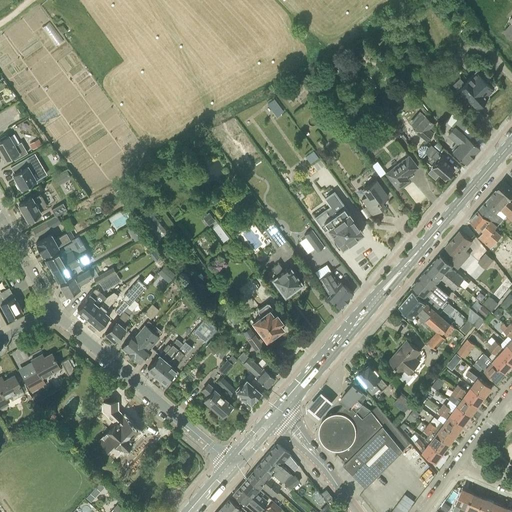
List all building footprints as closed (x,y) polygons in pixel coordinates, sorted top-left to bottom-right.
[(55,27),(48,31),(55,43),(58,41),(61,48),(64,46),(55,27)] [(379,52),(375,46),(370,50),(374,55),(379,52)] [(485,95),(493,88),(477,71),(464,83),(459,78),(453,84),(465,98),(468,95),(478,106),(487,97),(485,95)] [(271,119),(283,113),(277,99),(264,105),(271,119)] [(413,130),(426,141),(433,133),(429,129),(434,123),(425,116),(413,130)] [(451,126),(453,127),(448,133),(460,143),(452,152),(466,163),(480,148),(466,136),(462,133),(468,125),(458,117),(451,126)] [(6,135),(0,138),(1,140),(0,140),(0,152),(5,161),(12,156),(14,160),(27,152),(21,142),(14,145),(9,136),(7,137),(6,135)] [(33,149),(42,144),(39,138),(30,144),(33,149)] [(246,152),(250,149),(248,146),(249,145),(245,140),(242,142),(245,147),(243,149),(246,152)] [(445,178),(454,168),(440,156),(442,154),(429,143),(427,145),(421,146),(418,149),(418,155),(432,167),(428,172),(434,178),(439,173),(445,178)] [(171,153),(164,159),(167,163),(174,158),(171,153)] [(385,172),(391,180),(397,188),(408,180),(405,176),(417,167),(408,155),(385,172)] [(19,188),(20,187),(21,189),(35,181),(30,173),(35,171),(27,157),(11,167),(14,173),(13,174),(17,182),(16,183),(19,188)] [(137,169),(138,171),(153,162),(152,159),(151,159),(145,162),(146,163),(140,166),(141,167),(137,169)] [(54,177),(59,185),(71,178),(67,170),(54,177)] [(119,199),(142,182),(137,176),(115,192),(119,199)] [(361,199),(372,214),(385,205),(381,200),(388,195),(376,179),(363,188),(368,194),(361,199)] [(511,218),(511,187),(504,181),(489,198),(502,210),(507,214),(511,218)] [(416,203),(424,197),(413,182),(405,187),(416,203)] [(323,213),(315,218),(317,221),(324,231),(328,228),(337,240),(334,242),(338,249),(341,246),(342,247),(343,245),(344,246),(349,242),(350,241),(351,241),(350,240),(353,237),(354,239),(354,238),(355,237),(356,238),(361,234),(360,233),(362,232),(348,213),(350,213),(334,192),(333,193),(325,199),(327,201),(332,208),(328,211),(327,208),(326,209),(327,210),(326,210),(323,212),(323,213)] [(18,204),(26,216),(28,220),(41,213),(40,211),(47,206),(40,194),(33,199),(31,196),(18,204)] [(492,222),(497,226),(507,214),(502,210),(489,198),(478,210),(492,222)] [(51,209),(55,216),(66,209),(63,203),(51,209)] [(478,210),(470,219),(482,230),(482,229),(483,231),(479,236),(491,246),(501,235),(494,229),(497,226),(492,222),(478,210)] [(215,220),(209,213),(208,213),(206,211),(202,214),(204,216),(203,217),(208,225),(215,220)] [(362,217),(358,220),(364,230),(369,227),(362,217)] [(286,241),(272,220),(268,224),(269,226),(266,229),(278,246),(286,241)] [(33,230),(37,236),(50,228),(47,221),(33,230)] [(312,229),(304,235),(316,251),(324,246),(312,229)] [(144,236),(141,230),(131,235),(135,241),(144,236)] [(446,247),(454,255),(449,261),(453,265),(458,269),(470,254),(463,248),(471,240),(460,230),(446,247)] [(70,239),(66,232),(54,239),(51,234),(36,243),(43,255),(45,254),(57,247),(63,243),(70,239)] [(301,244),(307,250),(311,247),(305,240),(301,244)] [(75,256),(72,250),(68,252),(62,255),(60,250),(47,257),(45,259),(51,270),(74,257),(75,256)] [(79,262),(80,264),(90,259),(85,250),(75,256),(74,257),(51,270),(58,281),(75,271),(72,266),(79,262)] [(453,265),(449,261),(440,253),(433,261),(459,284),(464,279),(451,267),(453,265)] [(493,262),(484,256),(478,265),(486,271),(493,262)] [(455,290),(459,284),(433,261),(426,269),(439,281),(441,278),(455,290)] [(287,269),(286,267),(283,269),(279,263),(272,268),(277,275),(274,277),(276,278),(274,280),(275,282),(274,283),(282,294),(284,293),(285,295),(294,288),(295,290),(300,286),(299,284),(301,283),(299,281),(301,280),(298,278),(301,276),(294,267),(291,270),(289,268),(287,269)] [(4,267),(7,273),(13,270),(10,264),(4,267)] [(161,276),(168,268),(165,265),(158,273),(161,276)] [(89,270),(94,268),(93,266),(60,285),(66,296),(80,288),(78,284),(92,276),(89,270)] [(99,281),(116,272),(113,267),(98,275),(93,278),(96,283),(99,281)] [(437,283),(439,281),(426,269),(419,277),(446,300),(450,295),(437,283)] [(340,308),(353,293),(340,281),(339,283),(331,271),(319,279),(327,291),(329,294),(327,297),(340,308)] [(104,290),(121,280),(116,272),(99,281),(104,290)] [(172,280),(177,285),(180,281),(176,277),(172,280)] [(419,277),(412,285),(425,296),(427,294),(441,306),(446,300),(419,277)] [(0,281),(0,287),(1,290),(9,286),(6,280),(0,281)] [(124,300),(119,305),(115,311),(120,315),(127,307),(134,299),(145,285),(139,280),(124,296),(123,299),(124,300)] [(200,283),(194,287),(197,291),(203,286),(200,283)] [(0,303),(0,304),(8,319),(22,311),(9,287),(0,292),(0,303)] [(95,288),(77,309),(88,318),(106,297),(100,292),(95,288)] [(116,302),(120,296),(119,296),(115,292),(114,291),(108,296),(107,296),(106,297),(88,318),(99,328),(110,315),(105,310),(113,301),(115,303),(116,302)] [(436,349),(445,338),(455,328),(451,324),(413,291),(399,307),(413,318),(417,313),(438,331),(434,336),(429,342),(436,349)] [(187,293),(181,300),(191,309),(197,303),(187,293)] [(488,297),(483,303),(492,311),(499,303),(497,302),(496,303),(488,297)] [(283,322),(272,308),(268,303),(267,302),(258,308),(258,311),(261,316),(253,321),(254,323),(252,324),(257,330),(258,328),(266,340),(282,328),(280,324),(283,322)] [(147,310),(144,313),(150,319),(158,309),(152,304),(146,310),(147,310)] [(490,311),(483,305),(479,310),(485,316),(490,311)] [(105,333),(115,341),(126,328),(121,325),(129,315),(128,315),(131,311),(127,307),(120,315),(105,333)] [(498,307),(493,314),(499,319),(502,315),(502,311),(498,307)] [(206,341),(209,338),(217,329),(207,315),(194,331),(206,341)] [(478,329),(485,320),(480,316),(473,324),(478,329)] [(468,320),(465,324),(471,329),(474,325),(468,320)] [(511,346),(511,330),(507,327),(503,323),(500,327),(511,338),(511,340),(509,344),(511,346)] [(132,335),(121,347),(130,354),(151,329),(145,324),(134,337),(132,335)] [(172,324),(165,332),(169,335),(175,327),(172,324)] [(130,354),(139,362),(150,350),(147,348),(158,335),(151,329),(130,354)] [(257,352),(263,348),(248,329),(243,333),(257,352)] [(488,341),(511,362),(511,346),(509,344),(505,348),(492,337),(488,341)] [(159,354),(147,368),(155,376),(178,349),(182,344),(176,339),(172,345),(172,344),(162,356),(159,354)] [(407,340),(390,360),(403,371),(405,369),(409,373),(420,361),(415,357),(420,351),(407,340)] [(467,357),(473,344),(465,340),(459,353),(467,357)] [(505,372),(511,364),(511,362),(488,341),(485,345),(493,352),(489,357),(505,372)] [(155,376),(164,383),(176,369),(173,367),(184,355),(178,349),(155,376)] [(266,362),(260,368),(248,357),(243,352),(238,357),(244,362),(243,363),(256,375),(255,376),(267,386),(275,377),(268,371),(272,367),(266,362)] [(41,377),(59,367),(52,353),(41,359),(39,356),(31,360),(37,370),(24,378),(31,392),(45,384),(41,377)] [(456,353),(450,360),(453,363),(458,363),(462,358),(456,353)] [(483,368),(497,381),(505,372),(489,357),(484,353),(474,364),(481,370),(483,368)] [(233,364),(237,359),(231,355),(227,359),(233,364)] [(68,357),(62,361),(69,372),(75,368),(68,357)] [(233,364),(227,359),(218,369),(224,374),(233,364)] [(389,385),(372,365),(370,363),(366,367),(366,366),(359,372),(371,386),(369,387),(374,393),(380,388),(382,391),(389,385)] [(485,396),(492,387),(469,370),(466,374),(475,381),(471,386),(485,396)] [(1,376),(0,376),(0,407),(1,409),(8,405),(4,398),(21,388),(14,375),(4,381),(1,376)] [(228,392),(233,387),(222,377),(218,382),(228,392)] [(441,386),(445,381),(439,377),(435,381),(441,386)] [(255,399),(261,392),(246,379),(241,385),(239,384),(234,389),(241,395),(240,396),(245,400),(246,399),(249,402),(254,397),(255,399)] [(208,383),(202,390),(208,395),(205,399),(222,415),(231,404),(208,383)] [(471,386),(467,392),(465,391),(466,390),(458,384),(455,388),(478,405),(485,396),(471,386)] [(344,464),(357,478),(366,487),(411,442),(397,425),(396,426),(378,404),(362,417),(359,414),(355,410),(367,396),(354,385),(341,399),(341,400),(340,407),(338,410),(338,412),(336,412),(334,413),(332,413),(330,414),(328,415),(326,416),(325,417),(325,418),(323,420),(323,421),(322,422),(321,423),(321,425),(320,426),(320,428),(320,430),(320,431),(320,432),(320,434),(320,436),(321,437),(321,438),(322,440),(323,441),(324,442),(325,444),(326,445),(328,446),(330,447),(331,448),(333,449),(338,449),(338,451),(338,452),(345,460),(346,459),(347,460),(344,464)] [(460,397),(462,398),(458,405),(471,415),(478,405),(455,388),(452,393),(459,398),(460,397)] [(322,391),(308,408),(316,415),(320,419),(335,402),(332,400),(322,391)] [(37,394),(31,397),(35,402),(40,399),(37,394)] [(403,396),(397,404),(406,412),(413,404),(403,396)] [(117,410),(117,402),(103,403),(103,411),(116,423),(100,439),(116,455),(139,431),(117,410)] [(458,405),(453,411),(451,409),(452,408),(444,403),(441,407),(464,424),(471,415),(458,405)] [(445,417),(441,422),(457,433),(464,424),(441,407),(438,411),(445,417)] [(411,413),(416,417),(420,413),(414,409),(411,413)] [(412,421),(416,417),(411,413),(407,417),(412,421)] [(431,421),(427,426),(450,443),(457,433),(441,422),(438,427),(431,421)] [(426,439),(430,442),(443,452),(450,443),(427,426),(424,430),(430,434),(426,439)] [(0,434),(0,445),(0,446),(9,442),(4,433),(0,434)] [(415,442),(420,449),(425,445),(419,438),(415,442)] [(423,452),(429,456),(436,462),(443,452),(430,442),(426,448),(423,452)] [(281,480),(290,488),(300,481),(295,475),(294,476),(289,473),(290,472),(280,464),(289,453),(278,444),(275,444),(260,462),(281,480)] [(401,453),(422,475),(431,466),(410,444),(401,453)] [(281,486),(278,483),(281,480),(260,462),(253,470),(277,491),(281,486)] [(272,496),(277,491),(253,470),(246,478),(258,488),(261,486),(272,496)] [(256,491),(258,488),(246,478),(239,486),(263,506),(267,501),(256,491)] [(104,487),(100,483),(95,487),(100,491),(104,487)] [(239,486),(232,494),(245,504),(248,501),(259,511),(263,506),(239,486)] [(467,508),(473,493),(463,488),(452,511),(458,511),(462,506),(467,508)] [(331,505),(334,502),(326,491),(323,493),(321,494),(322,494),(331,505)] [(478,511),(484,498),(473,493),(467,508),(466,511),(467,511),(478,511)] [(244,511),(228,498),(221,506),(227,511),(244,511)] [(490,511),(495,502),(484,498),(478,511),(490,511)] [(285,511),(282,509),(273,501),(267,509),(270,511),(285,511)] [(447,511),(451,507),(445,502),(441,508),(447,511)] [(490,511),(503,511),(506,507),(495,502),(490,511)] [(327,503),(319,511),(330,511),(333,510),(327,503)]
